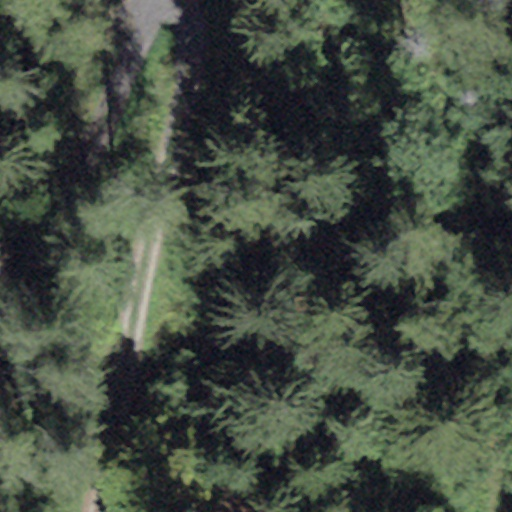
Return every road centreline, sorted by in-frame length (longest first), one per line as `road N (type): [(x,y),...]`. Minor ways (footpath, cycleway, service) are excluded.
road 1 (track): [(184,0),(193,55),(146,326),(103,511)]
road 2 (track): [(0,302),(95,117),(174,0)]
